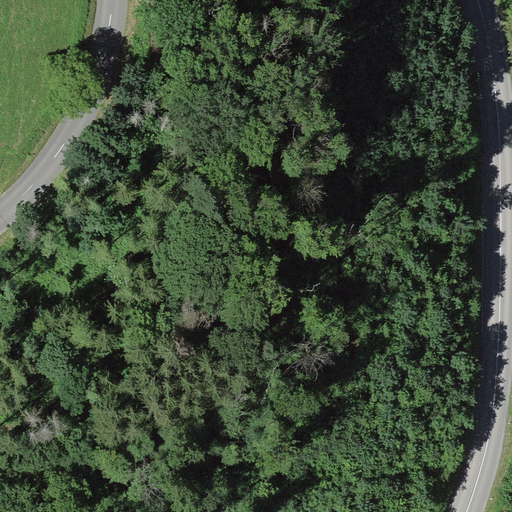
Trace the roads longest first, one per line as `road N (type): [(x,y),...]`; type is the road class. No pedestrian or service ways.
road 1 (tertiary): [(465,511),(494,412),(500,317),(498,124),(473,0)]
road 2 (tertiary): [(111,0),(104,57),(79,123),(0,214)]
